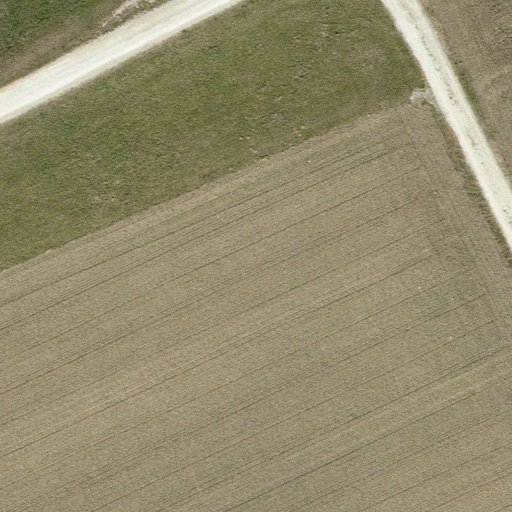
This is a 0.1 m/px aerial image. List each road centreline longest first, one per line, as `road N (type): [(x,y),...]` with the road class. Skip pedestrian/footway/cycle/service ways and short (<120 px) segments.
road 1 (track): [(0,108),(227,0)]
road 2 (track): [(402,0),(511,215)]
